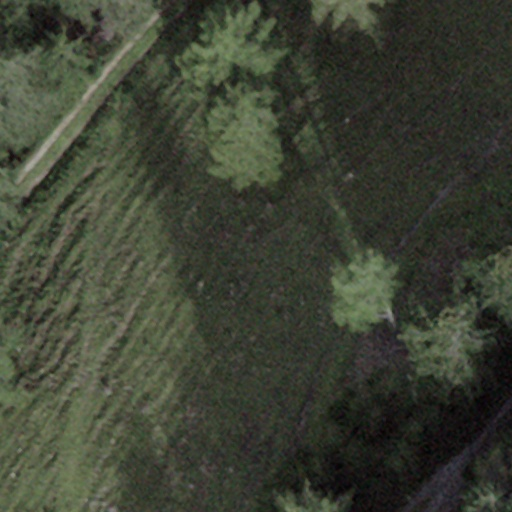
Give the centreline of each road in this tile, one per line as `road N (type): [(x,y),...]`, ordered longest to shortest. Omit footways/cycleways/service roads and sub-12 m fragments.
road 1 (track): [(0,201),(183,0)]
road 2 (track): [(511,409),(448,487),(438,511)]
